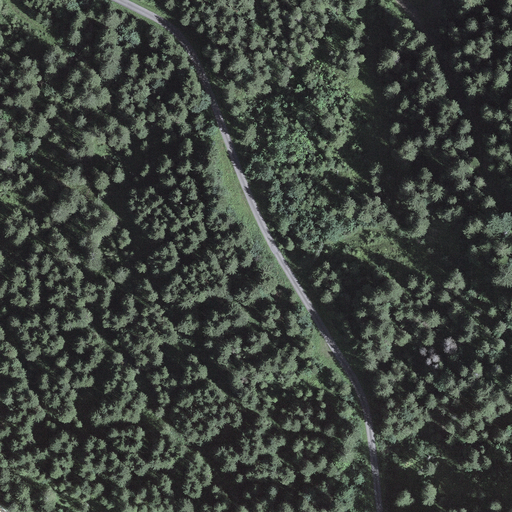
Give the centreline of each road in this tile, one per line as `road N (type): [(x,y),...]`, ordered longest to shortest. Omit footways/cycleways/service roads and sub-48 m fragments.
road 1 (track): [(119,0),(169,26),(195,58),(267,233),(362,397),(380,511)]
road 2 (track): [(511,218),(483,163),(471,112),(398,0)]
